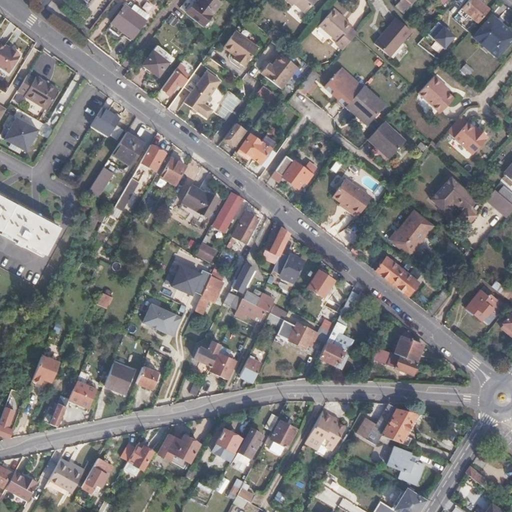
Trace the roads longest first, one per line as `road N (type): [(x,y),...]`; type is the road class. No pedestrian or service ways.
road 1 (residential): [(1,0),(473,363),(499,398)]
road 2 (residential): [(0,452),(278,391),(499,398)]
road 3 (tertiary): [(499,398),(432,511)]
